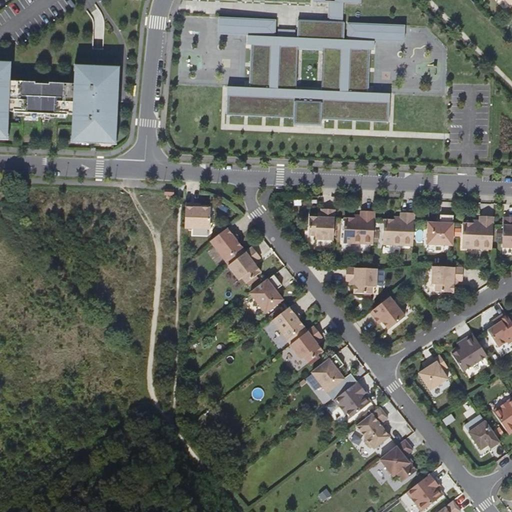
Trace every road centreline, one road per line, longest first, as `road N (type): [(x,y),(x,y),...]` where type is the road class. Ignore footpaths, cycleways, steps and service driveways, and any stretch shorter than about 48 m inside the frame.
road 1 (residential): [(511,187),(244,177)]
road 2 (residential): [(244,177),(254,208),(382,364)]
road 3 (residential): [(162,0),(144,170)]
road 4 (residential): [(382,364),(476,490)]
road 5 (residential): [(511,282),(382,364)]
road 6 (residential): [(144,170),(0,162)]
